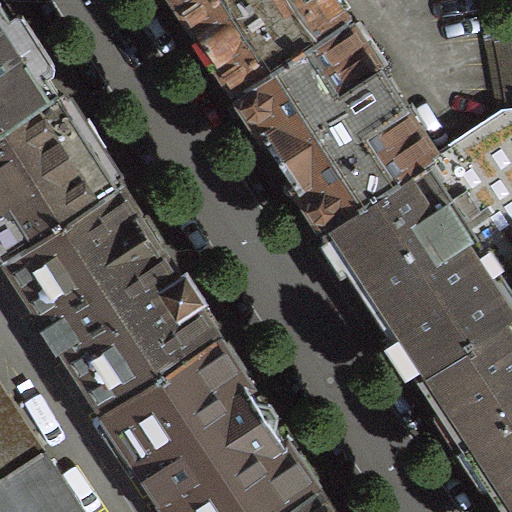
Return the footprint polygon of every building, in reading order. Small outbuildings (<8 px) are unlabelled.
[(0,0),(0,121),(66,80),(15,0),(0,0)] [(184,0),(235,78),(357,1),(356,0),(184,0)] [(326,218),(436,148),(447,141),(357,1),(235,78),(326,218)] [(0,121),(0,224),(33,275),(147,205),(66,80),(0,121)] [(426,366),(511,309),(511,262),(436,148),(326,218),(426,366)] [(221,322),(147,205),(33,275),(108,394),(221,322)] [(511,309),(426,366),(511,493),(511,309)] [(108,394),(184,511),(280,511),(325,484),(221,322),(108,394)] [(0,481),(48,451),(0,376),(0,481)] [(0,481),(0,511),(87,511),(48,451),(0,481)] [(280,511),(343,511),(325,484),(280,511)]
